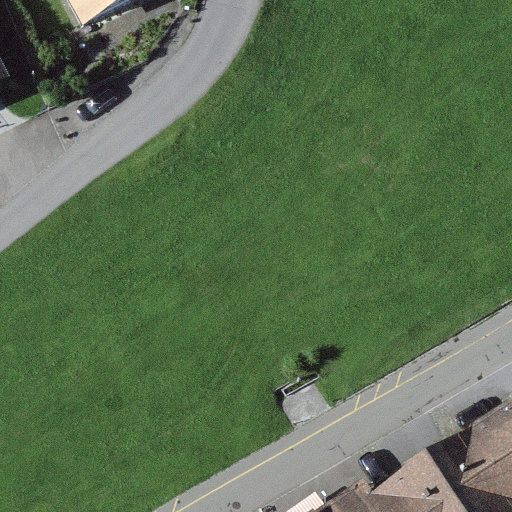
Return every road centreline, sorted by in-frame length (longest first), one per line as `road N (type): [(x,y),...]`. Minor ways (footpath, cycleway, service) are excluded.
road 1 (residential): [(221,511),(511,343)]
road 2 (residential): [(0,233),(160,105),(220,25),(227,0)]
